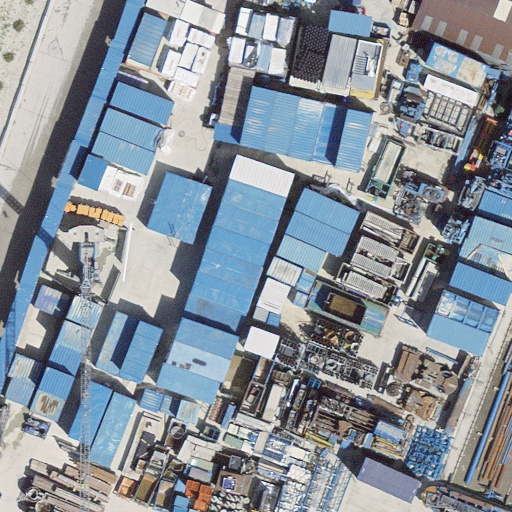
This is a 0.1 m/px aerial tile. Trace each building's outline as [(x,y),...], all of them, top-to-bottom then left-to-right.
[(511,0),(419,0),(410,29),(511,62),(511,0)] [(138,59),(183,72),(199,19),(153,6),(138,59)] [(109,74),(88,153),(158,172),(179,93),(109,74)] [(511,121),(467,244),(511,259),(511,121)] [(236,163),(181,330),(237,349),(292,182),(236,163)] [(303,232),(355,242),(363,201),(312,190),(303,232)]
